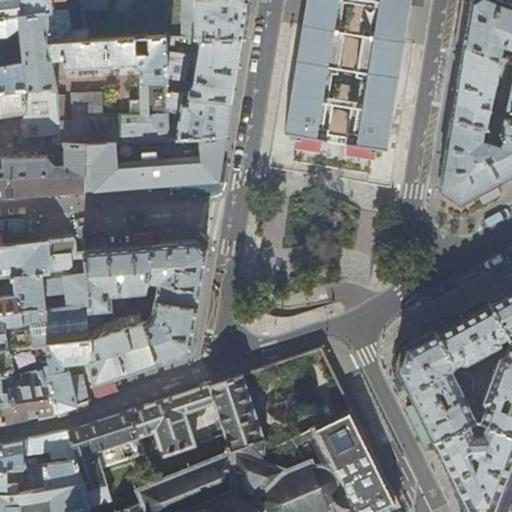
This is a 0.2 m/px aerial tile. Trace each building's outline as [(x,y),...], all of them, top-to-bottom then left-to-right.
[(0,0),(0,17),(47,13),(48,42),(86,40),(85,28),(70,29),(70,16),(72,16),(72,13),(52,13),(50,0),(0,0)] [(247,0),(197,0),(195,37),(241,37),(244,20),(247,0)] [(287,123),(286,133),(334,140),(385,149),(390,118),(400,59),(409,2),(409,0),(307,0),(300,48),(287,123)] [(511,4),(499,0),(471,0),(470,1),(469,3),(466,23),(462,45),(499,58),(503,45),(511,48),(511,4)] [(86,40),(48,42),(47,13),(0,17),(0,92),(31,88),(56,89),(57,88),(53,58),(63,58),(64,68),(134,64),(140,69),(141,99),(130,99),(130,113),(102,115),(102,93),(71,93),(74,121),(67,121),(64,94),(57,94),(62,142),(66,142),(86,144),(86,143),(170,138),(169,121),(169,112),(169,91),(166,37),(165,36),(148,37),(148,39),(148,53),(135,53),(135,40),(135,38),(86,40)] [(166,37),(169,91),(232,102),(236,71),(236,68),(241,37),(195,37),(188,37),(188,43),(195,43),(200,42),(198,55),(174,51),(173,37),(166,37)] [(499,58),(462,45),(456,84),(456,86),(450,118),(487,128),(499,73),(506,75),(510,62),(499,58)] [(511,63),(510,62),(506,75),(502,96),(509,98),(506,112),(511,113),(511,119),(505,118),(502,131),(511,134),(511,63)] [(0,175),(85,173),(86,144),(66,142),(65,165),(56,165),(56,154),(1,155),(1,156),(0,156),(0,116),(1,122),(7,122),(6,115),(23,112),(24,120),(17,121),(19,145),(47,142),(46,134),(52,134),(53,144),(61,143),(62,142),(57,94),(56,89),(31,88),(0,92),(0,175)] [(232,102),(169,91),(169,112),(177,113),(177,112),(182,112),(180,126),(175,125),(176,123),(169,121),(170,138),(226,136),(229,119),(232,102)] [(511,175),(511,134),(502,131),(495,130),(487,128),(450,118),(445,153),(439,186),(438,189),(460,203),(463,202),(492,186),(511,175)] [(226,136),(170,138),(86,143),(86,144),(85,173),(84,191),(128,188),(177,183),(218,180),(220,164),(226,136)] [(0,198),(12,198),(84,191),(85,173),(0,175),(0,198)] [(49,241),(51,253),(76,251),(75,238),(59,239),(49,241)] [(0,277),(13,277),(17,276),(40,274),(48,273),(49,271),(51,257),(51,256),(51,253),(49,241),(0,244),(0,277)] [(47,380),(55,412),(71,407),(87,403),(89,402),(86,387),(82,375),(70,376),(69,363),(88,361),(94,385),(113,378),(157,363),(160,362),(190,352),(192,340),(196,315),(202,277),(206,253),(200,247),(196,242),(161,244),(83,251),(84,253),(86,269),(86,275),(88,302),(90,328),(101,324),(100,310),(111,309),(110,296),(145,292),(147,280),(149,280),(150,284),(158,285),(154,299),(153,309),(149,319),(91,338),(91,340),(47,344),(48,361),(42,362),(42,363),(44,363),(45,365),(45,366),(45,368),(44,369),(43,370),(49,368),(47,380)] [(51,257),(49,271),(68,270),(71,266),(70,255),(84,253),(83,251),(80,251),(76,251),(51,253),(51,256),(51,257)] [(0,314),(44,309),(42,296),(66,292),(67,305),(88,302),(86,275),(64,277),(64,279),(41,281),(40,274),(17,276),(13,277),(12,281),(0,282),(0,314)] [(511,288),(489,301),(508,334),(511,331),(511,288)] [(460,317),(435,331),(455,366),(462,362),(462,363),(467,363),(501,344),(500,342),(509,336),(508,334),(489,301),(460,317)] [(0,350),(47,344),(91,340),(91,338),(90,328),(88,302),(67,305),(44,309),(0,314),(0,350)] [(413,401),(433,441),(468,424),(476,420),(452,371),(455,366),(435,331),(418,340),(406,346),(398,370),(413,401)] [(511,341),(508,343),(503,357),(501,356),(498,358),(483,400),(484,404),(486,405),(480,421),(486,423),(511,432),(511,341)] [(0,391),(14,388),(9,371),(35,366),(35,365),(35,364),(37,363),(38,362),(40,362),(42,362),(48,361),(47,344),(0,350),(0,391)] [(0,421),(36,415),(55,412),(47,380),(49,368),(43,370),(44,369),(45,368),(45,366),(45,365),(44,363),(42,363),(42,362),(40,362),(38,362),(37,363),(35,364),(35,365),(35,366),(9,371),(14,388),(0,391),(0,421)] [(216,438),(222,454),(234,449),(264,461),(264,452),(264,440),(241,373),(222,379),(161,399),(130,409),(140,436),(155,432),(163,456),(196,445),(185,413),(215,403),(226,435),(216,438)] [(383,511),(398,504),(373,451),(352,408),(311,428),(311,429),(264,452),(264,461),(234,449),(222,454),(158,480),(135,489),(139,502),(113,511),(87,511),(86,508),(72,511),(383,511)] [(140,436),(130,409),(108,416),(66,430),(83,482),(89,507),(86,508),(87,511),(113,511),(139,502),(135,489),(158,480),(156,479),(154,478),(153,477),(151,474),(140,436)] [(452,478),(468,511),(488,511),(495,511),(506,482),(509,477),(511,467),(511,432),(486,423),(482,434),(480,433),(478,433),(475,434),(473,434),(468,424),(433,441),(452,478)] [(83,482),(66,430),(43,435),(45,452),(51,452),(53,464),(45,465),(45,466),(46,488),(83,482)] [(0,469),(36,466),(35,461),(24,461),(23,455),(36,453),(35,437),(32,437),(0,444),(0,469)] [(0,511),(72,511),(86,508),(89,507),(83,482),(46,488),(45,466),(36,466),(0,469),(0,511)]
